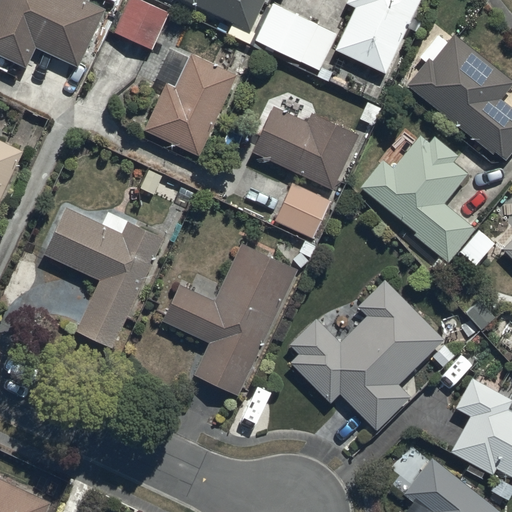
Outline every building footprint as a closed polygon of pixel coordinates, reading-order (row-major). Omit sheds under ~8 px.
[(95,0),(0,0),(0,48),(27,62),(37,41),(77,61),(106,5),(95,0)] [(169,8),(153,0),(126,0),(114,24),(151,43),(169,8)] [(192,0),(233,18),(228,30),(249,40),(256,26),(251,24),(261,0),(192,0)] [(337,29),(281,0),(271,0),(255,31),(319,65),(337,29)] [(354,0),(356,1),(336,42),(386,66),(417,0),(354,0)] [(429,53),(408,79),(493,149),(497,145),(508,154),(511,149),(511,101),(502,93),(511,81),(511,74),(456,28),(433,57),(429,53)] [(236,69),(190,50),(177,81),(166,77),(144,127),(202,151),(236,69)] [(274,100),(252,146),(334,185),(361,127),(315,105),(309,117),(274,100)] [(361,182),(417,227),(414,230),(440,252),(431,262),(440,269),(450,258),(448,257),(477,221),(447,197),(469,170),(455,159),(461,151),(435,130),(429,138),(420,130),(393,164),(382,155),(361,182)] [(0,194),(23,145),(0,133),(0,194)] [(293,178),(276,218),(313,234),(330,195),(293,178)] [(46,249),(100,274),(79,319),(114,336),(163,232),(109,207),(104,218),(68,201),(46,249)] [(479,224),(461,246),(477,259),(495,237),(479,224)] [(511,232),(502,242),(511,252),(511,232)] [(182,281),(165,315),(209,336),(194,367),(237,388),(298,263),(243,236),(214,296),(182,281)] [(341,336),(317,313),(291,339),(301,349),(291,359),(332,399),(342,389),(378,424),(411,389),(400,379),(446,332),(385,273),(358,300),(367,309),(341,336)] [(482,295),(467,310),(484,327),(499,312),(482,295)] [(511,314),(490,336),(511,358),(511,357),(511,314)] [(511,388),(510,393),(473,372),(457,402),(472,410),(451,447),(471,457),(467,465),(482,473),(486,466),(493,469),(497,462),(511,470),(511,388)] [(494,511),(501,504),(431,452),(404,488),(415,497),(403,511),(494,511)] [(0,511),(41,511),(49,495),(0,472),(0,511)]
